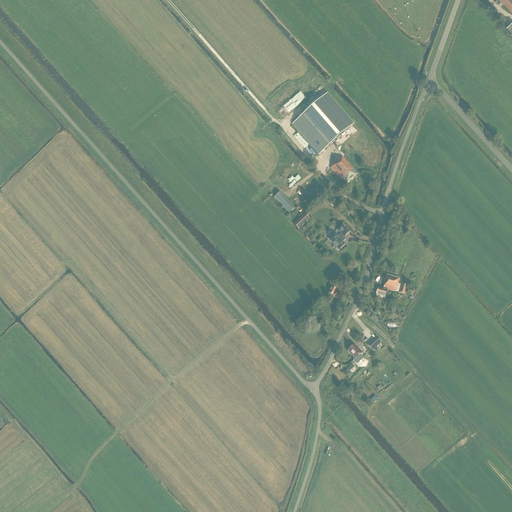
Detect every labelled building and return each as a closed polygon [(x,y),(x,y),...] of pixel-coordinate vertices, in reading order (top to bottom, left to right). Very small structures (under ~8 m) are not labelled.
[(511,0),(500,0),(511,12),(511,0)] [(352,125),(326,95),(292,125),(318,155),(352,125)] [(296,96),(286,108),(290,111),(300,100),(296,96)] [(343,157),(345,155),(342,152),(338,155),(337,155),(330,160),(335,166),(331,169),(337,176),(338,175),(346,184),(357,174),(343,157)] [(287,174),(294,171),(291,165),(284,168),(287,174)] [(300,192),(307,199),(310,196),(303,188),(300,192)] [(295,209),(280,193),(274,198),(289,214),(295,209)] [(310,220),(305,215),(294,225),(299,231),(310,220)] [(337,236),(330,242),(336,247),(336,248),(337,250),(338,250),(339,251),(345,245),(343,242),(346,239),(344,237),(349,232),(343,226),(338,231),(341,234),(338,237),(337,236)] [(395,292),(399,279),(386,275),(383,285),(384,285),(383,289),(384,289),(383,291),(378,289),(376,295),(385,298),(387,290),(395,292)] [(408,286),(401,284),(398,293),(405,295),(408,286)] [(334,292),(335,290),(331,288),(328,293),(333,296),(333,294),(334,295),(333,297),(340,300),(342,296),(335,292),(334,292)] [(381,342),(376,337),(368,345),(372,351),(381,342)] [(354,345),(347,351),(355,360),(362,354),(354,345)] [(356,370),(352,365),(347,369),(352,374),(356,370)]
